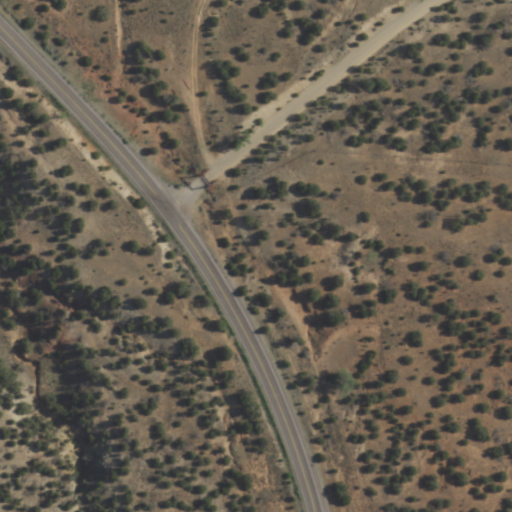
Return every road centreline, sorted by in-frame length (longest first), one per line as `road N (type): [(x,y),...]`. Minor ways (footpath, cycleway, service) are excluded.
road 1 (primary): [(315,511),(245,333),(169,208),(0,29)]
road 2 (residential): [(169,208),(407,16),(438,0)]
